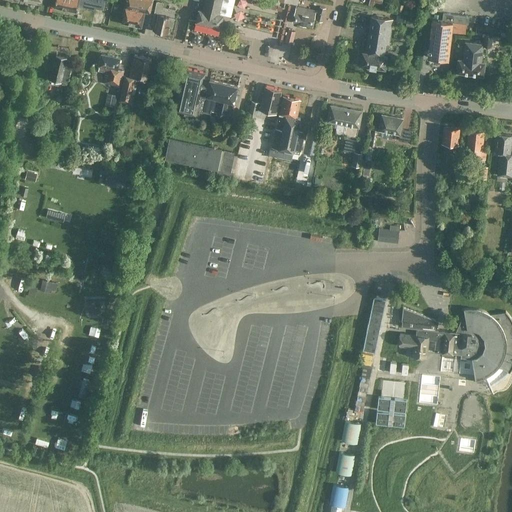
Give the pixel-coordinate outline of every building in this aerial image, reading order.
[(55,0),(54,7),(76,12),(77,6),(81,7),(81,8),(94,11),(95,7),(104,9),(106,0),(55,0)] [(150,13),(152,0),(126,0),(125,5),(121,23),(141,27),(144,11),(150,13)] [(220,27),(223,15),(230,16),(234,0),(204,0),(202,10),(198,9),(195,22),(220,27)] [(173,16),(174,9),(162,6),(163,2),(156,1),(152,21),(154,22),(152,29),(167,33),(169,24),(171,24),(173,16)] [(322,21),(325,7),(319,6),(318,12),(315,12),(316,10),(295,6),(294,11),(292,22),(312,26),(314,18),(316,18),(316,20),(322,21)] [(443,12),(442,20),(432,19),(427,57),(448,59),(451,31),(465,32),(466,23),(467,23),(468,16),(443,12)] [(386,55),(392,19),(371,16),(365,52),(362,51),(360,65),(385,69),(387,55),(386,55)] [(284,43),(292,45),(295,32),(287,30),(284,43)] [(485,46),(491,47),(492,36),(484,35),(483,41),(485,42),(485,46)] [(483,75),(484,61),(481,61),(483,43),(465,41),(463,59),(458,58),(456,72),(483,75)] [(120,86),(123,70),(117,69),(120,57),(101,53),(99,66),(98,71),(105,72),(103,82),(120,86)] [(50,79),(61,82),(66,83),(69,69),(64,68),(66,57),(56,54),(50,79)] [(146,81),(151,58),(139,55),(139,56),(134,55),(129,77),(124,76),(119,102),(132,104),(136,83),(135,83),(136,79),(146,81)] [(196,110),(202,112),(202,113),(210,115),(211,110),(230,114),(237,85),(209,78),(209,79),(203,77),(204,73),(184,68),(174,110),(195,115),(196,110)] [(250,105),(249,110),(248,114),(255,116),(257,108),(276,113),(281,90),(265,85),(261,103),(258,103),(259,102),(251,100),(250,105)] [(105,104),(114,106),(116,97),(107,95),(105,104)] [(300,99),(283,95),(271,147),(269,146),(268,154),(274,156),(297,161),(299,151),(300,151),(303,135),(302,132),(297,130),(300,118),(296,117),(300,99)] [(327,121),(336,122),(358,127),(361,110),(330,104),(327,121)] [(409,142),(411,130),(401,129),(403,118),(381,114),(378,130),(399,134),(398,140),(409,142)] [(358,127),(336,122),(335,133),(346,135),(343,151),(353,152),(352,161),(351,164),(352,164),(360,166),(361,160),(362,153),(354,151),(356,137),(358,127)] [(442,143),(441,145),(454,146),(454,144),(458,144),(459,127),(443,126),(442,143)] [(483,164),(484,164),(485,150),(482,150),(484,131),(467,129),(465,149),(471,149),(470,157),(481,158),(481,164),(483,164)] [(499,152),(497,175),(511,176),(511,153),(510,153),(511,135),(497,133),(494,152),(499,152)] [(224,175),(229,176),(232,177),(237,155),(233,155),(234,152),(224,150),(221,149),(169,138),(165,157),(180,160),(217,168),(220,169),(225,170),(224,175)] [(65,163),(51,160),(49,166),(64,169),(65,163)] [(25,179),(35,181),(37,173),(27,171),(25,179)] [(120,186),(122,174),(107,172),(105,183),(120,186)] [(20,195),(26,196),(28,187),(22,186),(20,195)] [(399,226),(389,225),(389,229),(378,228),(377,241),(397,243),(399,226)] [(385,299),(373,297),(363,349),(374,351),(385,299)] [(100,311),(99,302),(90,302),(90,312),(100,311)] [(452,355),(452,354),(460,355),(460,357),(471,359),(475,379),(475,382),(479,383),(483,383),(483,377),(486,376),(489,374),(494,370),(497,368),(499,365),(509,372),(511,369),(511,367),(511,320),(511,319),(510,317),(505,311),(491,314),(489,312),(486,311),(481,309),(477,308),(474,307),(470,307),(463,307),(464,316),(464,318),(461,318),(457,327),(455,332),(436,330),(437,325),(438,321),(402,307),(400,321),(401,321),(401,326),(416,328),(415,335),(399,333),(398,346),(406,347),(405,355),(410,356),(426,358),(428,340),(434,340),(433,352),(441,353),(441,354),(452,355)] [(363,353),(362,362),(374,365),(375,355),(363,353)] [(369,377),(371,367),(363,366),(361,376),(369,377)] [(403,387),(384,385),(383,397),(401,399),(403,387)] [(390,398),(378,397),(377,408),(388,410),(390,398)] [(406,400),(394,399),(393,410),(405,411),(406,400)] [(388,412),(377,411),(375,423),(387,424),(388,412)] [(404,414),(393,413),(392,425),(403,426),(404,414)] [(68,414),(67,423),(78,424),(80,416),(68,414)] [(360,423),(344,420),(341,440),(357,443),(360,423)] [(355,455),(339,452),(335,471),(351,474),(355,455)] [(333,483),(329,503),(344,506),(348,486),(333,483)]
